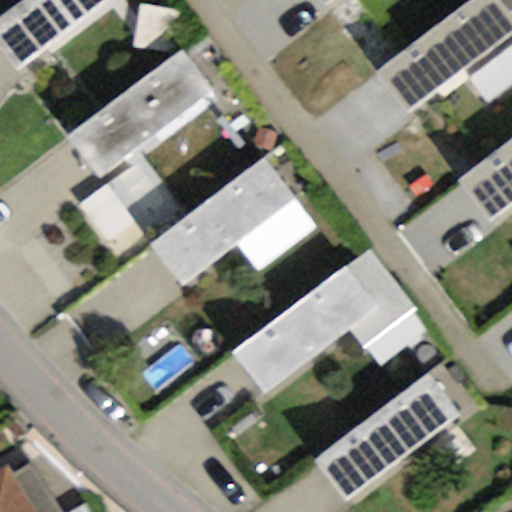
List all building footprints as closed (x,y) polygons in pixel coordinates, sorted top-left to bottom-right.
[(35,0),(0,28),(0,61),(17,83),(123,0),(35,0)] [(345,0),(315,0),(327,15),(345,0)] [(511,42),(511,27),(490,0),(474,0),(371,80),(406,125),(511,42)] [(65,146),(100,191),(216,102),(182,57),(65,146)] [(511,214),(511,143),(454,188),(488,232),(511,214)] [(146,257),(178,298),(294,208),(262,167),(146,257)] [(377,316),(343,273),(229,363),(263,407),(377,316)] [(312,472),(343,511),(349,511),(459,426),(425,383),(312,472)] [(0,511),(28,511),(4,473),(0,475),(0,511)]
